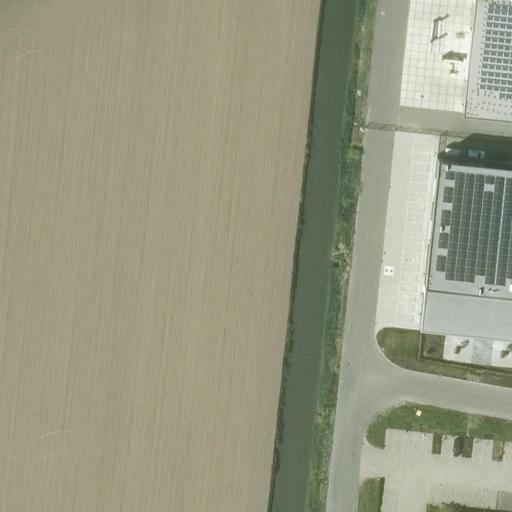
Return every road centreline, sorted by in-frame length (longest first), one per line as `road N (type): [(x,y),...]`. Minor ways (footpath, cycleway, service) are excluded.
road 1 (unclassified): [(376,146),(352,377)]
road 2 (unclassified): [(511,406),(352,377)]
road 3 (unclassified): [(352,377),(339,511)]
